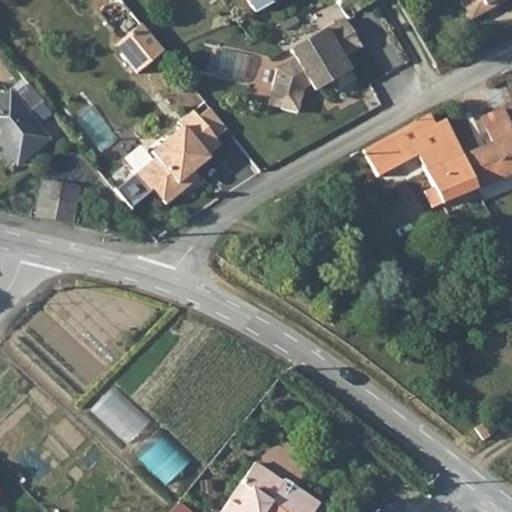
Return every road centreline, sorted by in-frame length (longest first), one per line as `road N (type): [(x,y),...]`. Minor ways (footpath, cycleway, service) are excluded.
road 1 (residential): [(169,283),(216,223),(511,57)]
road 2 (tertiary): [(169,283),(327,370),(511,509)]
road 3 (tertiary): [(37,245),(169,283)]
